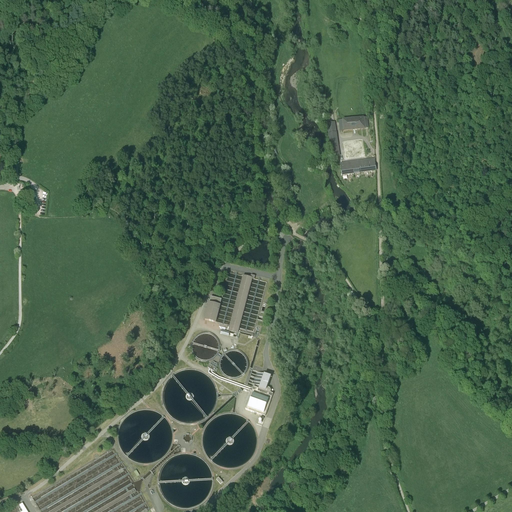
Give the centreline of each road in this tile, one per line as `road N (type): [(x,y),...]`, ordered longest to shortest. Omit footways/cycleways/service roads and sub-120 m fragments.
road 1 (track): [(245,35),(250,144),(264,188),(292,232),(325,253),(380,329)]
road 2 (track): [(375,112),(380,329)]
road 3 (track): [(380,329),(380,416),(409,511)]
road 4 (track): [(16,145),(19,124),(80,62),(111,0)]
road 5 (unknown): [(5,144),(10,121),(65,66),(84,16),(100,0)]
